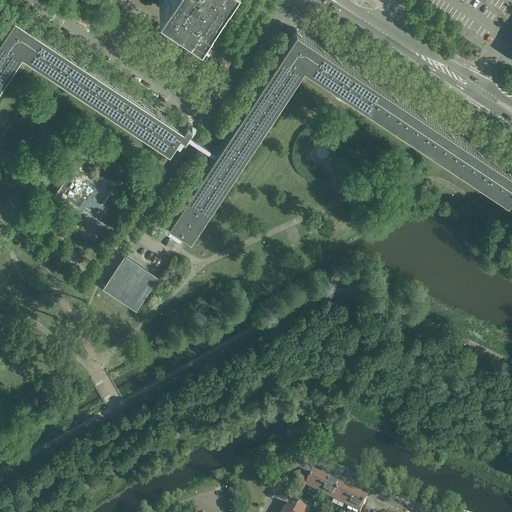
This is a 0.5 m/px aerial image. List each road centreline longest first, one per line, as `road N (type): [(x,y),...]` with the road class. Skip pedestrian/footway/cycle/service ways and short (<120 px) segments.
road 1 (residential): [(287,4),(468,122)]
road 2 (tertiary): [(324,0),(478,99)]
road 3 (tertiary): [(476,80),(343,0)]
road 4 (residential): [(211,123),(287,4)]
road 5 (residential): [(99,46),(211,123)]
road 6 (residential): [(141,231),(211,123)]
